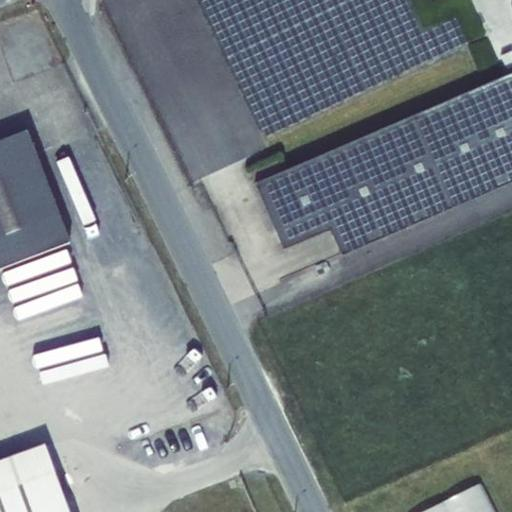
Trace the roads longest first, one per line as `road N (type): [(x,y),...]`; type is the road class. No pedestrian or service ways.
road 1 (unclassified): [(74,0),(335,511)]
road 2 (unknown): [(296,434),(186,487),(117,486),(72,464),(0,370)]
